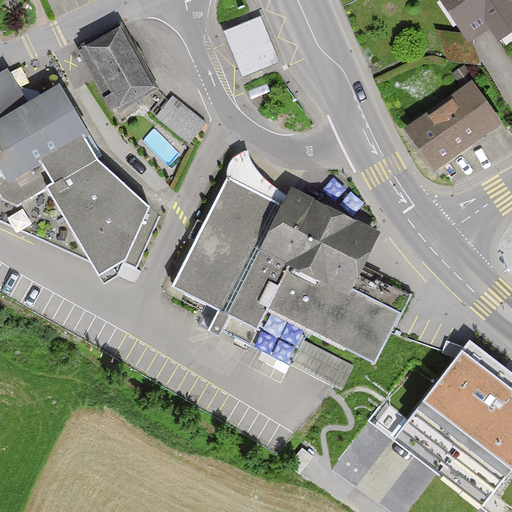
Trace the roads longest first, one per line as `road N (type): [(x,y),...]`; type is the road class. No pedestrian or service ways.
road 1 (secondary): [(304,0),(384,169),(434,242)]
road 2 (residential): [(151,0),(0,57)]
